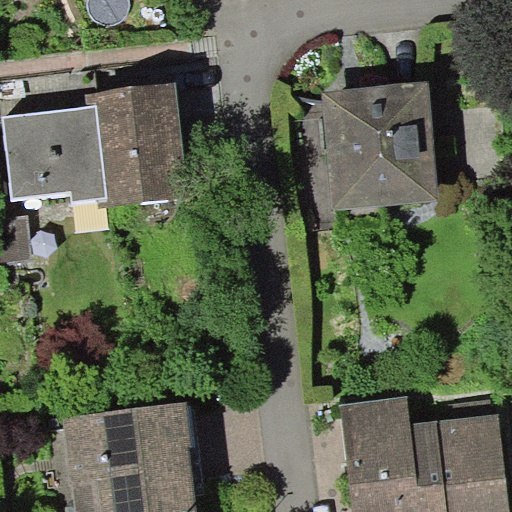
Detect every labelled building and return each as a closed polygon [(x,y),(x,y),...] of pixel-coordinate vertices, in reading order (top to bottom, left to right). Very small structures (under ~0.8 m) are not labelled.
[(428,81),(320,91),(331,210),(438,200),(428,81)] [(85,93),(87,106),(96,105),(108,197),(97,199),(98,208),(190,197),(175,82),(85,93)] [(108,197),(96,105),(87,106),(2,117),(12,200),(70,192),(72,202),(97,199),(108,197)] [(29,214),(0,217),(0,262),(34,259),(29,214)] [(341,403),(354,511),(509,511),(497,411),(410,421),(407,396),(341,403)] [(187,400),(63,415),(74,511),(196,511),(188,443),(192,443),(187,400)]
